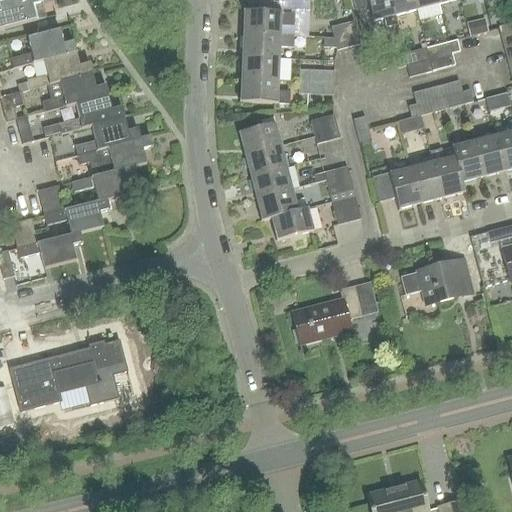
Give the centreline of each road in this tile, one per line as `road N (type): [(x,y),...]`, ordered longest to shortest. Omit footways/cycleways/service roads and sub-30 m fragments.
road 1 (residential): [(222,288),(511,210)]
road 2 (residential): [(211,253),(199,202),(197,0)]
road 3 (unclassified): [(272,453),(511,396)]
road 4 (unclassified): [(40,511),(272,453)]
road 5 (residential): [(0,313),(211,253)]
road 6 (residential): [(272,453),(222,288)]
